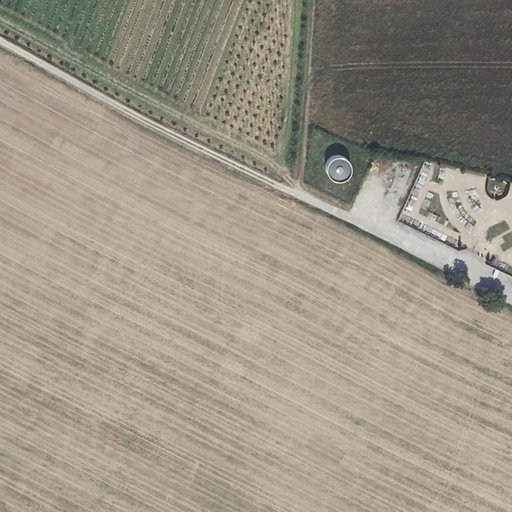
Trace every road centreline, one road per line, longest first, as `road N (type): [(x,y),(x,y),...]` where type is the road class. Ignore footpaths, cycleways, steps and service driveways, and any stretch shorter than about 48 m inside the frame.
road 1 (track): [(0,41),(188,143),(345,215)]
road 2 (unclassified): [(511,297),(345,215)]
